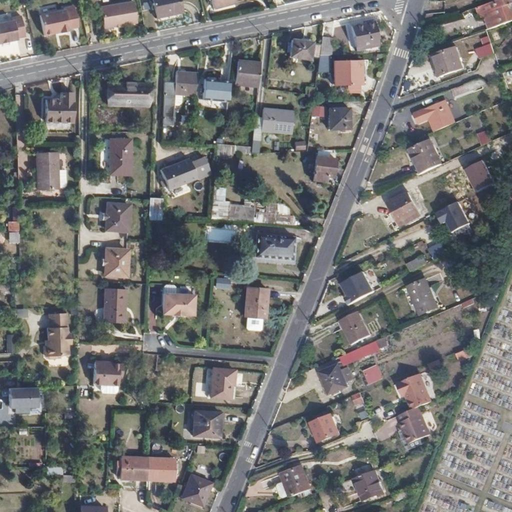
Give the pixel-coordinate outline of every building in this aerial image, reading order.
[(137,21),(133,0),(100,7),(104,27),(137,21)] [(180,11),(177,0),(152,0),(155,16),(180,11)] [(511,3),(493,11),(498,25),(511,20),(511,3)] [(78,26),(73,4),(63,6),(63,9),(40,13),(44,34),(52,33),(52,32),(55,31),(59,30),(59,32),(69,30),(69,28),(78,26)] [(25,35),(21,14),(12,16),(13,20),(0,22),(0,42),(17,39),(17,37),(25,35)] [(380,46),(374,21),(352,26),(357,51),(380,46)] [(333,40),(322,38),(319,56),(330,56),(333,40)] [(310,59),(312,41),(292,39),(290,57),(310,59)] [(479,50),(482,60),(482,59),(496,54),(492,45),(479,50)] [(466,68),(458,48),(434,57),(441,77),(466,68)] [(319,56),(318,70),(328,72),(330,56),(319,56)] [(258,82),(260,59),(238,57),(236,71),(235,80),(258,82)] [(361,85),(359,61),(334,61),(335,85),(361,85)] [(178,82),(165,81),(163,113),(176,114),(178,85),(197,87),(198,72),(178,71),(178,82)] [(229,87),(229,81),(204,79),(202,99),(227,101),(229,87)] [(481,81),(454,91),(457,98),(491,85),(481,81)] [(148,104),(148,84),(109,83),(109,103),(148,104)] [(61,91),(61,98),(61,101),(55,101),(55,98),(46,98),(46,121),(75,122),(75,98),(73,98),(73,91),(61,91)] [(422,111),(430,133),(434,132),(449,124),(442,104),(422,111)] [(312,105),(311,116),(322,116),(322,106),(312,105)] [(350,130),(349,108),(329,109),(330,130),(350,130)] [(292,135),(294,113),(264,109),(262,132),(292,135)] [(415,148),(426,171),(446,161),(434,138),(415,148)] [(130,175),(131,140),(110,139),(109,174),(130,175)] [(60,169),(58,151),(38,152),(42,191),(61,189),(61,187),(67,187),(68,185),(67,169),(60,169)] [(205,157),(191,163),(197,178),(211,173),(205,157)] [(333,178),(335,160),(317,157),(313,180),(322,181),(323,176),(333,178)] [(191,163),(189,158),(160,170),(168,190),(197,178),(191,163)] [(482,161),(464,169),(475,192),(493,183),(482,161)] [(384,195),(399,223),(419,213),(403,185),(384,195)] [(149,197),(149,200),(149,212),(161,213),(162,198),(149,197)] [(458,201),(435,213),(440,225),(446,222),(451,232),(469,223),(458,201)] [(127,233),(128,208),(108,207),(107,232),(127,233)] [(265,221),(266,207),(257,207),(256,221),(265,221)] [(419,213),(399,223),(401,226),(421,216),(419,213)] [(207,242),(236,242),(235,228),(207,229),(207,242)] [(17,243),(17,232),(8,231),(8,243),(17,243)] [(255,258),(269,259),(293,261),(294,237),(270,235),(257,234),(255,258)] [(362,259),(374,279),(393,268),(381,249),(362,259)] [(126,279),(127,253),(106,252),(105,278),(126,279)] [(410,272),(428,263),(424,254),(406,263),(410,272)] [(393,268),(374,279),(375,282),(395,271),(393,268)] [(362,271),(339,284),(346,297),(344,298),(347,305),(373,291),(362,271)] [(215,277),(214,288),(229,289),(229,278),(215,277)] [(432,310),(419,282),(402,290),(414,318),(432,310)] [(265,318),(268,289),(247,287),(245,316),(247,316),(246,328),(248,330),(259,331),(261,329),(262,318),(265,318)] [(123,324),(124,291),(104,290),(102,324),(123,324)] [(191,314),(192,292),(161,291),(160,313),(169,313),(169,316),(182,317),(182,314),(191,314)] [(464,308),(475,304),(473,298),(461,303),(464,308)] [(358,312),(341,321),(352,344),(370,336),(358,312)] [(56,355),(68,355),(68,343),(71,343),(70,333),(67,333),(66,313),(48,313),(49,327),(46,327),(47,344),(44,347),(45,356),(48,359),(54,359),(56,355)] [(342,364),(389,350),(386,340),(339,353),(342,364)] [(460,363),(474,355),(470,346),(455,354),(460,363)] [(122,373),(123,365),(112,364),(112,361),(95,361),(94,383),(119,385),(119,373),(122,373)] [(347,386),(337,365),(319,373),(329,393),(347,386)] [(368,384),(383,380),(378,365),(363,370),(368,384)] [(231,385),(233,370),(212,368),(209,397),(228,399),(230,385),(231,385)] [(423,406),(433,401),(422,372),(402,381),(407,395),(410,394),(416,408),(421,406),(423,406)] [(407,395),(402,381),(398,383),(404,396),(407,395)] [(21,390),(21,387),(0,388),(0,393),(4,393),(5,428),(8,428),(21,427),(21,394),(21,390)] [(361,393),(352,394),(354,405),(363,403),(361,393)] [(404,413),(405,416),(407,415),(424,409),(423,406),(421,406),(416,408),(404,413)] [(407,415),(405,416),(406,420),(404,421),(413,442),(434,432),(424,409),(407,415)] [(219,436),(220,412),(194,411),(193,435),(219,436)] [(340,433),(332,414),(311,423),(319,441),(340,433)] [(21,427),(8,428),(9,441),(21,441),(21,427)] [(203,454),(205,447),(197,445),(195,452),(203,454)] [(119,467),(148,469),(148,448),(121,446),(119,467)] [(148,448),(148,469),(175,470),(175,449),(148,448)] [(46,473),(61,475),(62,467),(46,465),(46,473)] [(310,489),(302,466),(281,474),(290,497),(310,489)] [(376,470),(356,477),(364,500),(385,493),(376,470)] [(202,507),(212,483),(191,475),(181,499),(202,507)] [(336,499),(332,489),(321,492),(325,503),(336,499)] [(409,499),(407,492),(393,497),(395,505),(409,499)]
